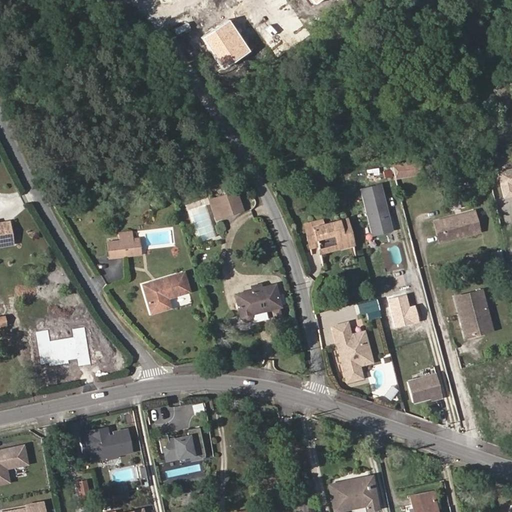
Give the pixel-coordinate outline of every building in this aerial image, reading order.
[(224,20),(197,38),(217,69),(244,51),(224,20)] [(424,173),(421,158),(393,164),(396,179),(424,173)] [(438,175),(435,163),(427,165),(430,177),(438,175)] [(508,169),(497,172),(503,197),(511,194),(511,185),(508,169)] [(392,177),(391,170),(384,171),(385,178),(392,177)] [(394,230),(381,183),(359,188),(372,236),(394,230)] [(242,210),(236,192),(226,196),(230,206),(232,213),(242,210)] [(232,213),(230,206),(226,196),(226,194),(209,200),(216,219),(232,213)] [(210,219),(206,204),(188,210),(191,219),(193,225),(199,242),(207,239),(216,236),(210,219)] [(479,231),(474,211),(440,220),(445,238),(462,234),(463,236),(479,231)] [(335,240),(351,235),(346,218),(320,225),(319,220),(303,224),(309,248),(318,245),(319,248),(336,244),(335,240)] [(445,238),(440,220),(433,222),(439,242),(446,240),(445,238)] [(0,245),(13,244),(10,221),(0,222),(0,245)] [(134,255),(132,239),(131,231),(119,233),(120,241),(108,242),(109,257),(134,255)] [(320,253),(353,244),(351,235),(335,240),(336,244),(319,248),(320,253)] [(140,254),(138,239),(132,239),(134,255),(140,254)] [(500,249),(492,252),(495,262),(503,260),(500,249)] [(167,298),(189,291),(183,272),(142,284),(151,313),(170,307),(167,298)] [(280,306),(275,284),(234,294),(240,316),(241,318),(242,319),(243,320),(244,320),(246,320),(247,320),(249,320),(250,319),(251,318),(251,317),(252,315),(252,313),(280,306)] [(484,330),(479,311),(486,309),(481,291),(455,298),(464,335),(484,330)] [(491,328),(486,309),(479,311),(484,330),(491,328)] [(350,320),(331,325),(346,383),(364,378),(361,366),(374,363),(365,330),(353,333),(350,320)] [(415,350),(425,347),(424,341),(414,344),(415,350)] [(443,398),(436,372),(407,380),(414,403),(433,398),(433,400),(443,398)] [(385,395),(391,399),(397,390),(391,386),(385,395)] [(90,452),(91,460),(106,457),(108,459),(117,457),(118,455),(132,452),(127,427),(112,430),(113,434),(109,434),(107,426),(88,430),(89,432),(78,434),(82,453),(90,452)] [(201,458),(198,441),(190,443),(188,436),(167,440),(168,445),(166,449),(164,449),(166,460),(190,455),(191,460),(201,458)] [(24,444),(0,448),(0,485),(10,483),(8,469),(29,465),(24,444)] [(377,508),(371,476),(328,484),(334,511),(366,504),(367,510),(377,508)] [(78,483),(81,498),(88,496),(85,481),(78,483)] [(130,498),(128,491),(111,495),(113,501),(130,498)] [(435,511),(431,492),(411,496),(413,511),(435,511)] [(27,508),(18,510),(16,511),(12,511),(11,511),(5,511),(44,511),(43,502),(27,505),(27,508)]
